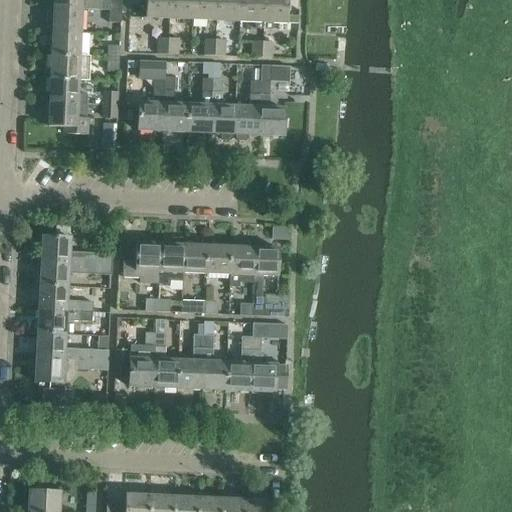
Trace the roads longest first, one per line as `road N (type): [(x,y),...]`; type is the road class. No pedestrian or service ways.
road 1 (residential): [(0,457),(279,471)]
road 2 (residential): [(234,202),(3,196)]
road 3 (residential): [(3,196),(12,0)]
